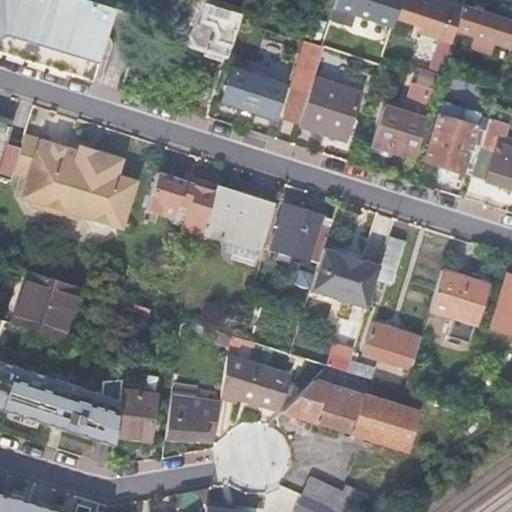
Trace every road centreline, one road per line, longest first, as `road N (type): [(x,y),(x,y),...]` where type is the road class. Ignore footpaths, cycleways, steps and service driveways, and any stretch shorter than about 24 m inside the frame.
road 1 (residential): [(0,75),(511,233)]
road 2 (residential): [(0,457),(109,489),(214,470),(253,452)]
